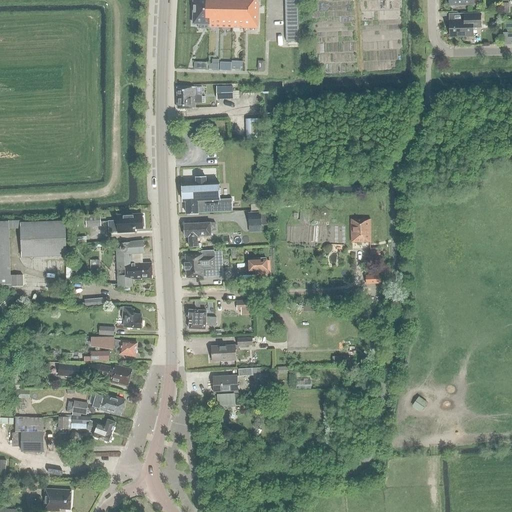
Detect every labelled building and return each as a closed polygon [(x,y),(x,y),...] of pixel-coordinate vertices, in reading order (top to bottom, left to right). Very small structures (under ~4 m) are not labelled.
[(209,24),(209,23),(255,24),(255,28),(257,28),(258,3),(256,3),(256,0),(193,0),(193,24),(209,24)] [(464,14),(464,20),(449,21),(450,37),(473,36),(472,27),(480,27),(480,14),(464,14)] [(507,33),(502,33),(503,45),(511,44),(511,37),(507,37),(507,33)] [(177,88),(177,96),(177,109),(195,108),(195,103),(202,103),(202,95),(195,95),(195,87),(177,88)] [(216,87),(217,100),(233,99),(232,87),(216,87)] [(245,119),(246,139),(262,138),(261,119),(245,119)] [(181,184),(182,202),(185,202),(185,214),(231,211),(231,200),(219,200),(219,194),(221,194),(220,188),(218,188),(218,182),(205,183),(205,178),(195,178),(195,184),(181,184)] [(261,233),(260,213),(248,213),(249,233),(261,233)] [(134,229),(142,228),(142,227),(144,227),(143,219),(142,219),(142,214),(130,215),(130,216),(117,217),(117,221),(108,221),(109,232),(118,232),(118,233),(134,232),(134,229)] [(100,215),(86,216),(86,226),(100,225),(100,215)] [(370,243),(370,220),(351,220),(351,243),(370,243)] [(9,221),(0,221),(0,290),(11,290),(11,286),(22,286),(22,275),(11,276),(9,221)] [(64,221),(20,223),(21,257),(65,256),(64,221)] [(183,224),(184,237),(188,237),(189,247),(198,247),(197,237),(211,236),(210,223),(183,224)] [(86,243),(86,236),(71,237),(71,244),(86,243)] [(116,262),(132,261),(131,255),(143,254),(142,242),(115,244),(116,262)] [(209,270),(209,269),(209,266),(214,265),(213,250),(201,250),(202,254),(185,255),(186,264),(185,264),(185,270),(186,270),(186,278),(203,277),(203,276),(204,276),(205,275),(206,274),(207,274),(208,273),(208,271),(209,270)] [(100,272),(100,260),(90,260),(90,272),(100,272)] [(248,261),(249,271),(255,271),(255,277),(267,276),(267,260),(248,261)] [(142,279),(144,278),(152,278),(152,263),(144,263),(132,264),(132,261),(116,262),(117,287),(124,287),(124,291),(130,291),(130,280),(142,280),(142,279)] [(365,276),(365,284),(379,283),(379,275),(365,276)] [(107,305),(107,298),(84,300),(85,303),(79,303),(79,307),(85,307),(107,305)] [(253,315),(253,310),(255,310),(255,301),(238,301),(238,310),(242,310),(242,315),(253,315)] [(125,319),(125,326),(127,326),(128,328),(131,328),(132,327),(141,328),(141,327),(142,327),(143,321),(142,321),(142,319),(141,319),(141,315),(134,314),(134,311),(131,310),(131,308),(121,307),(121,309),(123,310),(122,318),(125,319)] [(189,318),(189,329),(206,329),(206,325),(215,326),(216,317),(206,317),(206,310),(199,310),(194,310),(189,310),(189,311),(187,311),(187,316),(189,318)] [(99,335),(113,336),(113,328),(99,327),(99,335)] [(91,337),(92,345),(112,348),(112,346),(120,348),(119,354),(120,354),(121,355),(124,355),(125,355),(135,356),(135,355),(136,353),(136,350),(136,348),(137,343),(122,341),(113,339),(113,337),(91,337)] [(234,344),(211,345),(212,360),(235,359),(234,344)] [(109,360),(109,351),(91,351),(91,356),(91,361),(109,360)] [(80,366),(58,364),(57,376),(79,378),(80,366)] [(128,385),(130,377),(131,376),(132,374),(131,372),(132,370),(115,365),(114,368),(101,365),(88,365),(86,372),(111,378),(110,382),(117,384),(118,383),(128,385)] [(238,369),(238,376),(262,374),(261,367),(238,369)] [(237,392),(236,376),(213,377),(213,393),(218,393),(218,402),(233,401),(233,392),(237,392)] [(413,402),(422,407),(427,398),(418,393),(413,402)] [(97,394),(93,407),(101,409),(101,410),(120,415),(124,400),(105,395),(105,396),(97,394)] [(87,415),(88,405),(74,403),(73,413),(87,415)] [(72,424),(88,425),(87,429),(95,432),(93,437),(109,442),(109,441),(111,441),(112,437),(111,436),(112,434),(111,434),(115,422),(108,420),(105,427),(90,421),(90,417),(72,416),(72,424)] [(68,430),(69,418),(60,417),(59,429),(68,430)] [(43,451),(44,418),(16,418),(15,432),(22,432),(21,451),(43,451)] [(71,433),(69,436),(70,440),(73,442),(77,441),(79,438),(79,434),(75,432),(71,433)] [(70,509),(71,490),(45,489),(44,511),(60,511),(60,509),(70,509)]
